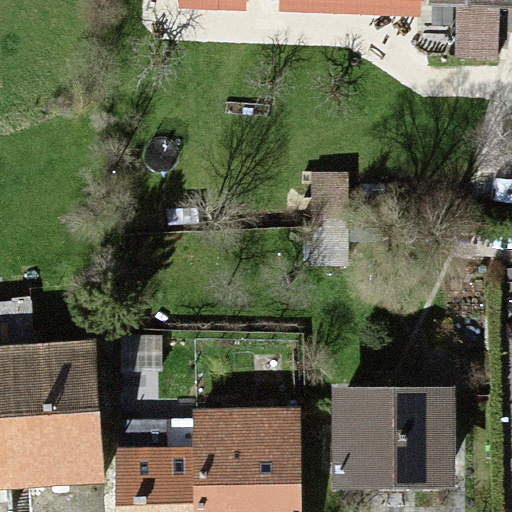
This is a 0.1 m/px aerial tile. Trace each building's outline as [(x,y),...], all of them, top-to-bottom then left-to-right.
[(217,0),(455,12),(453,55),(505,57),(508,0),(217,0)] [(0,488),(106,481),(95,338),(0,344),(0,488)] [(452,387),(336,386),(335,483),(451,484),(452,387)] [(193,408),(193,445),(194,511),(302,511),(300,406),(193,408)] [(115,511),(194,511),(193,445),(114,446),(115,511)]
